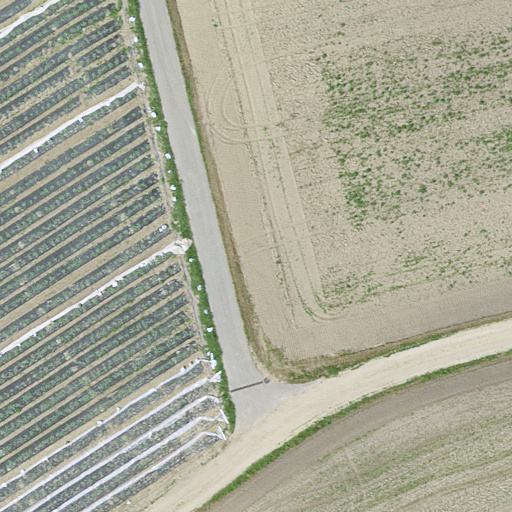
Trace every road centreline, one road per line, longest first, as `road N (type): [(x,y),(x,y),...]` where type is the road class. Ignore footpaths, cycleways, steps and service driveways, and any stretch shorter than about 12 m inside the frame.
road 1 (track): [(258,444),(149,0)]
road 2 (track): [(511,336),(358,382),(164,511)]
